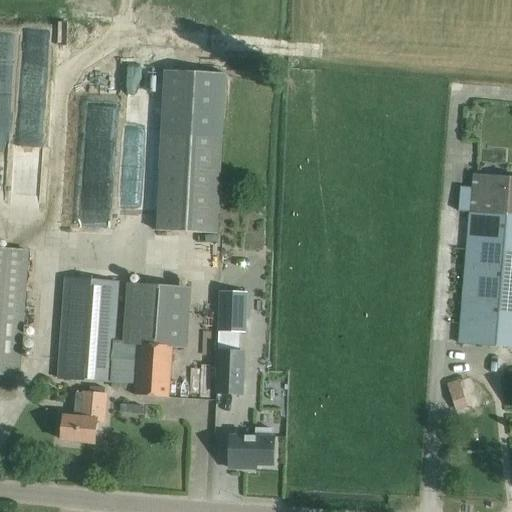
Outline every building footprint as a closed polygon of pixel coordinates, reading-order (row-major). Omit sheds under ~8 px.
[(225,74),(165,71),(157,231),(217,234),(225,74)] [(459,344),(511,348),(511,179),(472,176),(459,344)] [(13,186),(13,206),(36,205),(36,185),(13,186)] [(0,374),(19,375),(27,251),(0,249),(0,374)] [(67,279),(61,379),(138,384),(137,397),(168,400),(173,349),(185,350),(190,290),(131,285),(126,345),(139,346),(138,361),(113,359),(120,283),(67,279)] [(220,291),(219,332),(240,333),(246,333),(248,292),(220,291)] [(219,352),(218,369),(217,392),(243,393),(245,353),(219,352)] [(213,393),(214,373),(195,372),(193,392),(213,393)] [(459,379),(447,384),(457,411),(469,407),(459,379)] [(95,443),(97,420),(104,421),(106,396),(84,394),(82,420),(64,418),(62,440),(95,443)] [(272,437),(272,429),(256,428),(256,436),(230,436),(229,468),(246,469),(246,465),(273,466),(274,437),(272,437)]
